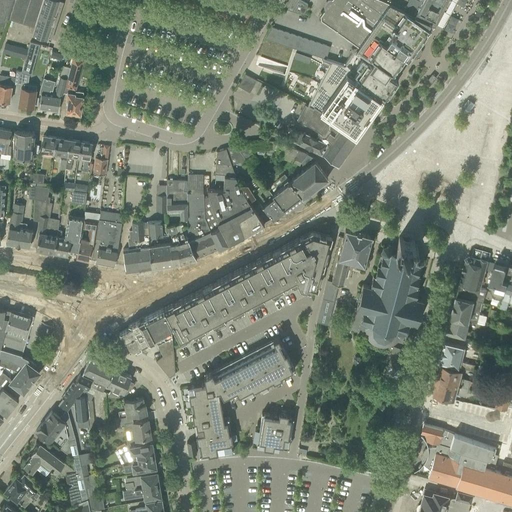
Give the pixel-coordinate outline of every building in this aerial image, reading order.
[(0,0),(0,19),(7,22),(9,18),(14,0),(0,0)] [(34,26),(42,0),(14,0),(9,18),(34,26)] [(51,40),(63,1),(61,0),(42,0),(34,26),(32,34),(51,40)] [(217,20),(248,30),(257,5),(240,0),(162,0),(176,4),(176,3),(218,17),(217,20)] [(286,0),(281,9),(282,9),(283,8),(304,15),(307,4),(300,0),(286,0)] [(434,23),(398,6),(385,0),(326,0),(323,5),(324,9),(320,15),(321,19),(358,46),(355,51),(351,48),(351,54),(345,63),(351,68),(381,95),(383,93),(386,96),(398,79),(390,74),(392,70),(393,71),(404,56),(408,59),(430,28),(429,27),(431,24),(432,25),(434,23)] [(449,14),(438,8),(422,0),(385,0),(398,6),(434,23),(443,27),(449,14)] [(422,0),(438,8),(441,9),(449,14),(456,1),(453,0),(422,0)] [(445,29),(452,31),(456,18),(449,15),(445,29)] [(273,41),(277,28),(272,27),(272,26),(265,38),(268,39),(273,41)] [(279,43),(284,30),(277,28),(273,41),(279,43)] [(286,45),(290,33),(284,30),(279,43),(280,43),(286,45)] [(292,47),(296,35),(290,33),(286,45),(292,47)] [(299,49),(303,37),(296,35),(292,47),(299,49)] [(305,51),(309,39),(303,37),(299,49),(305,51)] [(311,53),(315,41),(309,39),(305,51),(311,53)] [(30,41),(25,60),(23,60),(20,71),(29,74),(31,75),(40,44),(30,41)] [(318,55),(322,43),(315,41),(311,53),(314,54),(318,55)] [(327,55),(330,46),(322,43),(318,55),(326,58),(327,55)] [(292,52),(281,85),(293,89),(311,99),(308,105),(313,108),(314,107),(321,111),(354,135),(355,136),(356,135),(355,134),(368,116),(369,117),(369,116),(367,114),(381,95),(351,68),(343,64),(331,60),(331,61),(330,62),(330,63),(327,68),(307,57),(292,52)] [(83,59),(73,57),(70,67),(67,76),(67,78),(63,92),(67,92),(66,100),(68,100),(66,112),(80,114),(83,93),(75,92),(83,59)] [(67,76),(70,67),(63,65),(61,74),(67,76)] [(250,92),(256,79),(245,73),(238,85),(250,92)] [(0,100),(9,102),(11,85),(12,82),(14,83),(14,82),(15,77),(5,75),(0,74),(0,100)] [(432,74),(428,79),(432,82),(436,77),(432,74)] [(41,92),(40,98),(39,107),(58,110),(60,95),(62,95),(63,92),(67,78),(60,76),(55,94),(41,92)] [(36,85),(28,84),(24,84),(23,87),(21,87),(18,104),(33,107),(36,85)] [(347,151),(357,137),(354,135),(321,111),(314,107),(313,108),(308,105),(305,104),(297,119),(313,128),(320,132),(316,138),(300,130),(294,140),(321,153),(338,164),(347,151)] [(8,145),(9,139),(10,129),(0,127),(0,145),(2,146),(1,153),(10,154),(11,146),(8,145)] [(33,157),(34,141),(34,131),(14,130),(13,156),(33,157)] [(54,153),(56,136),(43,134),(41,151),(54,153)] [(67,148),(69,138),(56,136),(54,153),(67,155),(67,148)] [(78,156),(81,140),(69,138),(67,148),(67,155),(66,160),(65,167),(71,168),(73,155),(78,156)] [(88,170),(91,152),(92,142),(81,140),(78,156),(84,157),(82,170),(88,170)] [(302,197),(315,187),(327,177),(314,162),(316,158),(303,152),(281,143),(279,142),(276,141),(269,141),(264,140),(245,143),(235,145),(246,159),(252,166),(259,161),(254,153),(253,154),(249,149),(250,148),(256,147),(275,149),(278,150),(278,151),(274,150),(267,150),(266,155),(273,155),(273,156),(294,163),(295,159),(301,162),(303,164),(302,165),(304,168),(302,170),(289,180),(302,196),(302,197)] [(105,174),(108,155),(109,145),(110,145),(104,144),(101,158),(95,157),(93,172),(105,174)] [(246,159),(235,145),(226,147),(231,164),(246,159)] [(238,183),(231,164),(226,147),(217,150),(215,173),(224,173),(223,183),(223,189),(209,189),(211,195),(209,196),(214,213),(216,217),(229,243),(244,235),(264,223),(249,200),(238,183)] [(51,177),(43,176),(44,174),(38,173),(36,182),(50,184),(51,177)] [(302,196),(289,180),(284,173),(267,187),(284,209),(302,196)] [(284,209),(267,187),(258,175),(247,183),(238,183),(249,200),(255,196),(272,218),(284,209)] [(187,202),(187,192),(187,189),(187,180),(169,178),(168,203),(187,202)] [(34,197),(35,185),(25,184),(24,197),(34,197)] [(35,185),(34,197),(33,220),(39,221),(37,231),(39,231),(35,248),(53,252),(58,229),(59,219),(49,217),(52,202),(49,202),(50,197),(48,196),(49,187),(35,185)] [(69,202),(85,204),(86,192),(70,190),(69,202)] [(199,234),(195,192),(187,192),(187,202),(187,216),(187,238),(196,257),(207,253),(199,234)] [(205,217),(203,197),(203,192),(195,192),(199,234),(207,253),(218,248),(210,230),(209,228),(205,217)] [(166,194),(157,194),(156,210),(166,211),(166,194)] [(216,217),(214,213),(209,196),(203,197),(205,217),(209,228),(210,230),(218,248),(229,243),(216,217)] [(187,216),(187,202),(168,203),(168,214),(179,213),(179,217),(187,216)] [(12,207),(7,233),(6,243),(29,247),(32,229),(20,227),(22,213),(14,211),(15,207),(12,207)] [(118,244),(121,222),(122,214),(99,210),(98,220),(96,238),(95,244),(98,245),(95,262),(114,265),(118,244)] [(77,252),(80,240),(81,236),(82,228),(83,225),(83,219),(84,218),(68,215),(65,236),(60,236),(62,230),(58,229),(53,252),(68,255),(68,250),(77,252)] [(187,238),(187,216),(179,217),(179,221),(166,225),(167,230),(169,229),(172,241),(169,242),(172,263),(180,261),(196,257),(187,238)] [(96,238),(98,220),(83,219),(83,225),(82,228),(90,229),(88,239),(81,238),(80,240),(77,252),(76,256),(88,259),(88,258),(91,258),(95,244),(96,238)] [(172,263),(169,242),(168,237),(159,238),(160,243),(155,244),(154,235),(162,235),(161,220),(147,221),(148,232),(149,245),(152,266),(172,263)] [(133,239),(133,237),(132,233),(143,232),(143,221),(132,222),(132,229),(128,230),(129,237),(127,237),(129,248),(123,248),(125,269),(139,267),(135,239),(133,239)] [(327,279),(316,321),(317,321),(328,324),(334,301),(339,282),(342,283),(347,268),(351,269),(353,261),(364,264),(369,245),(370,241),(372,235),(371,235),(345,228),(345,229),(342,237),(331,280),(328,279),(327,279)] [(287,282),(296,278),(299,284),(300,284),(306,286),(317,289),(322,269),(323,267),(331,236),(325,234),(324,234),(320,233),(312,230),(307,233),(303,235),(293,240),(289,242),(280,247),(280,248),(272,252),(272,251),(255,260),(252,261),(251,262),(251,263),(243,267),(242,267),(216,280),(213,282),(212,283),(194,292),(184,297),(177,300),(174,302),(164,308),(163,306),(162,307),(171,324),(179,338),(193,331),(195,334),(196,337),(208,331),(206,328),(205,325),(209,323),(222,316),(228,313),(232,311),(234,313),(235,317),(247,311),(245,307),(244,305),(248,303),(267,293),(267,292),(271,290),(273,293),(274,297),(286,291),(284,287),(283,284),(287,282)] [(149,245),(148,232),(143,232),(132,233),(133,237),(133,239),(135,239),(139,267),(152,266),(149,245)] [(423,261),(424,257),(424,256),(420,252),(416,252),(417,249),(416,248),(417,247),(417,246),(417,245),(417,244),(416,244),(415,244),(414,244),(413,244),(414,240),(399,236),(396,246),(392,244),(391,246),(387,244),(383,245),(381,250),(382,254),(379,265),(377,264),(374,274),(373,274),(370,285),(362,283),(351,328),(365,331),(366,332),(366,334),(367,335),(368,336),(369,338),(370,339),(372,341),(373,342),(375,342),(377,344),(379,344),(380,344),(383,345),(384,345),(386,344),(387,344),(389,344),(390,343),(392,342),(394,341),(396,340),(402,341),(404,332),(406,332),(409,323),(415,324),(415,322),(416,323),(423,299),(420,298),(421,294),(416,293),(418,286),(416,285),(421,267),(419,266),(420,264),(423,261)] [(481,286),(485,270),(488,260),(480,258),(471,256),(470,255),(467,257),(467,258),(460,281),(456,296),(474,300),(477,301),(481,286)] [(503,279),(506,265),(495,262),(489,284),(494,294),(502,297),(505,289),(504,289),(505,286),(507,280),(503,279)] [(511,266),(506,265),(503,279),(507,280),(505,286),(504,289),(505,289),(502,297),(499,306),(511,310),(511,266)] [(482,302),(477,301),(474,300),(456,296),(447,334),(465,338),(469,322),(470,322),(476,323),(485,325),(487,316),(479,314),(482,302)] [(173,339),(172,332),(172,327),(162,307),(151,313),(128,324),(129,327),(118,332),(123,341),(125,340),(128,345),(137,350),(142,348),(140,345),(150,340),(150,339),(154,338),(155,340),(158,346),(173,339)] [(0,348),(10,310),(0,308),(0,348)] [(28,332),(26,331),(30,316),(10,310),(0,348),(13,352),(14,351),(21,355),(28,332)] [(47,338),(51,325),(35,320),(31,332),(47,338)] [(205,383),(187,386),(199,453),(199,455),(234,449),(229,422),(228,417),(223,418),(220,397),(224,394),(227,393),(229,396),(231,401),(242,395),(253,389),(262,385),(275,378),(286,372),(294,368),(295,368),(289,357),(288,354),(287,352),(278,335),(273,338),(274,341),(230,364),(228,361),(212,370),(211,370),(203,374),(204,379),(205,383)] [(175,375),(173,339),(158,346),(162,355),(156,361),(170,378),(175,375)] [(465,347),(455,344),(445,342),(440,362),(474,371),(475,365),(462,361),(465,347)] [(393,346),(387,371),(386,374),(398,378),(406,350),(393,346)] [(21,355),(14,351),(13,352),(0,348),(0,362),(17,372),(31,382),(39,372),(33,367),(35,364),(28,358),(21,355)] [(106,385),(114,368),(90,357),(81,374),(91,378),(89,385),(88,388),(87,391),(94,394),(96,388),(103,391),(106,385)] [(31,382),(17,372),(0,362),(0,384),(2,386),(5,388),(8,384),(14,389),(16,387),(23,392),(31,382)] [(461,371),(442,366),(440,374),(437,373),(435,379),(470,388),(471,384),(469,384),(470,381),(459,378),(461,371)] [(128,382),(130,377),(131,376),(114,368),(106,385),(111,387),(108,396),(110,396),(112,396),(114,397),(115,396),(117,396),(120,396),(122,395),(123,394),(125,393),(127,393),(128,391),(129,390),(131,388),(132,387),(133,385),(134,383),(133,383),(132,384),(128,382)] [(88,418),(85,394),(87,391),(88,388),(89,385),(91,378),(81,374),(80,374),(75,381),(74,380),(61,396),(62,398),(59,402),(67,409),(67,408),(74,399),(76,419),(88,418)] [(469,393),(470,388),(435,379),(434,385),(436,386),(434,394),(454,399),(455,392),(466,395),(467,392),(469,393)] [(18,398),(5,388),(2,386),(0,388),(0,409),(6,414),(18,398)] [(142,397),(133,398),(124,400),(125,409),(118,410),(119,417),(128,415),(135,414),(145,412),(142,397)] [(507,398),(501,397),(498,408),(504,409),(507,398)] [(83,476),(75,438),(70,422),(64,423),(63,422),(64,421),(51,410),(36,429),(44,436),(71,456),(74,469),(74,471),(81,501),(72,504),(52,511),(90,511),(90,510),(87,497),(84,484),(83,476)] [(255,430),(253,445),(273,448),(273,445),(288,447),(293,417),(288,416),(288,413),(279,411),(278,414),(262,412),(259,431),(255,430)] [(146,412),(128,416),(129,421),(147,417),(146,412)] [(148,419),(138,420),(133,421),(129,422),(128,415),(119,417),(115,417),(116,424),(124,423),(124,429),(132,428),(134,439),(141,438),(151,436),(148,419)] [(511,474),(476,464),(478,460),(486,462),(488,457),(489,458),(491,452),(494,453),(496,447),(454,433),(454,432),(443,428),(424,423),(421,432),(425,433),(424,435),(426,436),(425,439),(438,443),(437,446),(432,446),(428,447),(427,446),(427,447),(425,447),(422,452),(421,456),(422,461),(422,462),(422,463),(422,464),(423,463),(426,466),(430,469),(427,477),(459,486),(476,491),(487,494),(487,497),(499,500),(500,498),(511,501),(511,474)] [(194,440),(187,441),(189,454),(196,453),(194,440)] [(81,501),(74,471),(74,469),(47,448),(39,442),(31,452),(32,454),(24,465),(32,471),(35,467),(46,475),(51,468),(56,472),(63,477),(66,473),(72,504),(81,501)] [(152,442),(142,444),(135,445),(132,447),(130,442),(117,448),(121,454),(124,452),(129,460),(131,459),(137,458),(154,455),(152,442)] [(156,467),(154,455),(137,458),(131,459),(132,464),(123,465),(125,472),(156,467)] [(42,489),(32,480),(24,472),(18,479),(15,476),(4,491),(10,495),(8,497),(15,502),(17,500),(24,506),(31,496),(33,499),(42,489)] [(140,474),(124,477),(125,482),(126,489),(158,484),(158,480),(159,480),(159,475),(157,474),(156,472),(147,473),(140,474)] [(91,483),(90,483),(84,484),(87,497),(93,496),(95,495),(92,483),(91,483)] [(126,489),(123,490),(124,499),(144,496),(144,499),(151,497),(160,496),(160,494),(161,493),(161,488),(159,488),(158,484),(126,489)] [(467,511),(468,508),(472,495),(475,496),(476,491),(459,486),(458,491),(458,490),(456,497),(428,490),(429,491),(428,494),(423,493),(421,503),(420,502),(417,511),(460,511),(461,510),(467,511)] [(96,509),(93,496),(87,497),(90,510),(96,509)] [(155,511),(163,511),(162,505),(163,504),(163,503),(163,502),(163,501),(162,500),(161,499),(160,499),(150,500),(145,501),(146,507),(135,508),(136,511),(155,511)]
